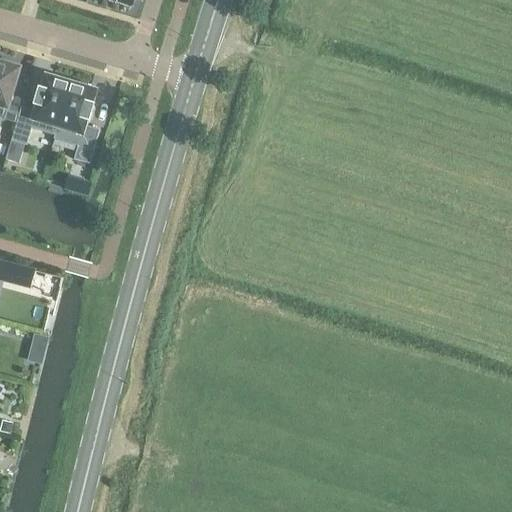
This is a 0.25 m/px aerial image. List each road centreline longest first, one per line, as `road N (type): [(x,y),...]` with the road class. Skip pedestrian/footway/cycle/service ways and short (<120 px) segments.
road 1 (tertiary): [(81,511),(193,79)]
road 2 (residential): [(0,19),(133,59)]
